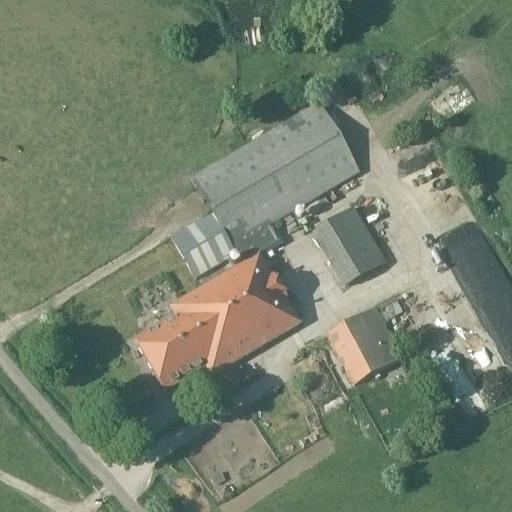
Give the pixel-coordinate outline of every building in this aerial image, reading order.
[(368,0),(343,0),(352,18),(372,8),(368,0)] [(494,10),(477,16),(483,34),(501,28),(494,10)] [(373,104),(396,84),(382,68),(359,89),(373,104)] [(445,96),(457,112),(472,101),(461,85),(445,96)] [(134,345),(162,394),(163,395),(203,371),(209,381),(299,328),(259,260),(281,247),(270,228),(359,177),(318,108),(191,182),(200,198),(212,218),(171,241),(195,282),(236,258),(242,268),(169,311),(174,321),(134,345)] [(385,267),(353,211),(310,236),(342,292),(385,267)] [(453,246),(460,262),(491,248),(483,232),(453,246)] [(387,322),(404,315),(397,300),(380,307),(387,322)] [(354,389),(401,364),(403,362),(376,311),(326,338),(354,389)] [(319,407),(343,395),(333,374),(309,386),(319,407)] [(472,380),(452,391),(464,415),(485,405),(472,380)]
